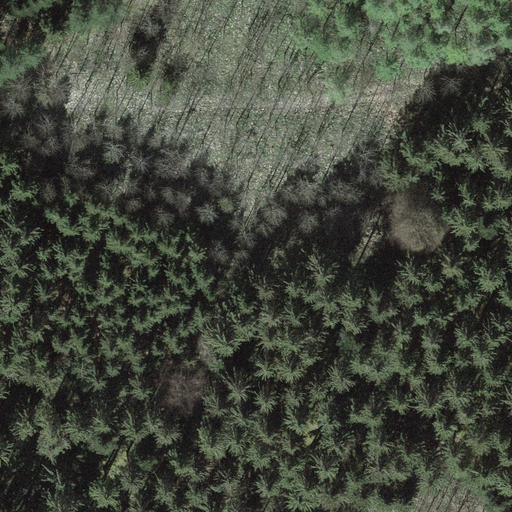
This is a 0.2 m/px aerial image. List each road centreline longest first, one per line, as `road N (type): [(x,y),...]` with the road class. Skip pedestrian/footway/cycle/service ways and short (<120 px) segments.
road 1 (track): [(511,339),(332,382)]
road 2 (track): [(0,76),(139,0)]
